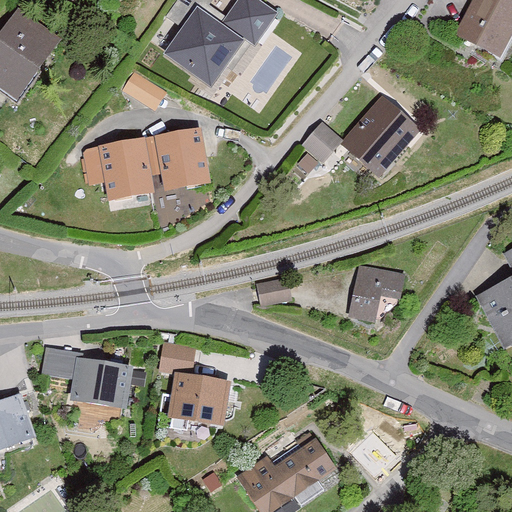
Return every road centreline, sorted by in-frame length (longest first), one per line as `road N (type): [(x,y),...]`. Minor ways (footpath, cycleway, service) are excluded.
road 1 (residential): [(409,0),(220,226),(172,256),(123,266)]
road 2 (residential): [(388,382),(247,329),(137,315)]
road 3 (residential): [(388,382),(494,225),(511,215)]
road 4 (residential): [(462,419),(370,511)]
road 5 (residential): [(123,266),(0,241)]
